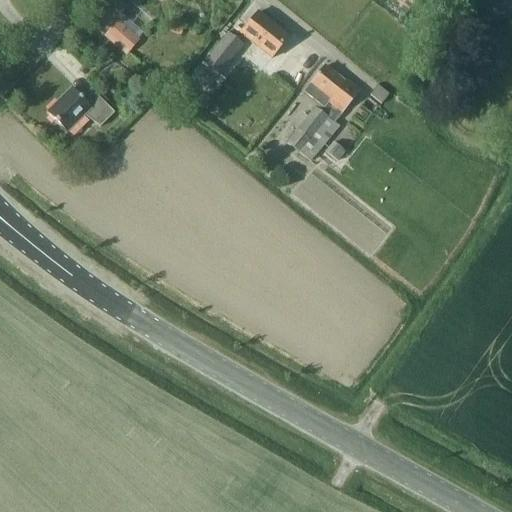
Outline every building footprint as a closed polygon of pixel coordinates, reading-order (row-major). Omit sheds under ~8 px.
[(126,6),(119,0),(109,0),(88,24),(102,37),(124,56),(143,34),(119,13),(126,6)] [(239,34),(271,59),(288,38),(257,13),(239,34)] [(242,46),(227,34),(203,64),(218,75),(242,46)] [(224,81),(203,64),(182,90),(203,107),(224,81)] [(343,82),(324,67),(304,93),(318,104),(308,117),(302,113),(292,126),(297,130),(286,143),(310,162),(338,127),(333,124),(340,114),(341,115),(359,91),(345,80),(343,82)] [(381,104),(389,94),(378,86),(370,95),(381,104)] [(86,105),(71,89),(46,114),(66,134),(84,116),(99,128),(113,114),(95,96),(86,105)] [(333,142),(325,152),(337,162),(345,152),(333,142)]
